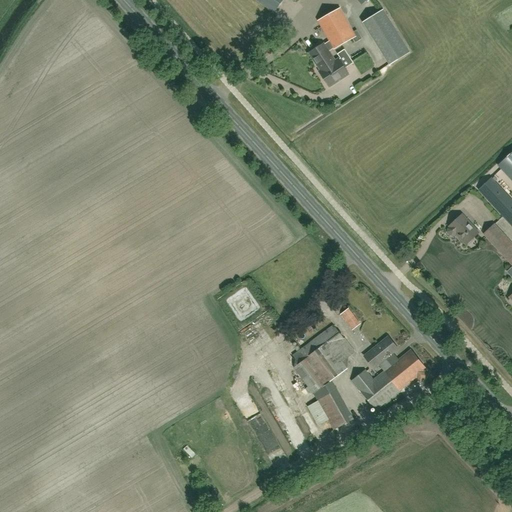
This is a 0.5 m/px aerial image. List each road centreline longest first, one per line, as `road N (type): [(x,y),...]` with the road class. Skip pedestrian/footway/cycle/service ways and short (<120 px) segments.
road 1 (primary): [(461,370),(123,0)]
road 2 (unclassified): [(293,472),(461,370)]
